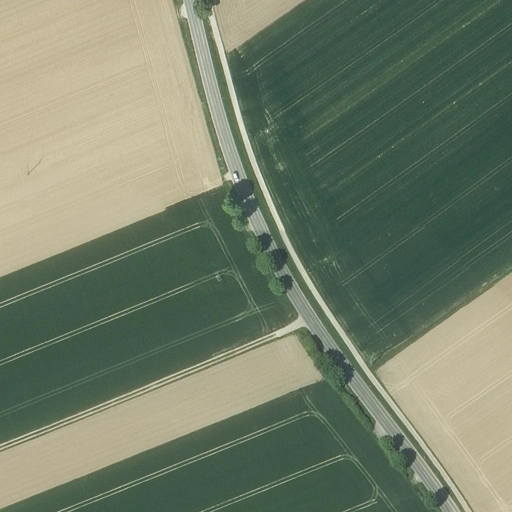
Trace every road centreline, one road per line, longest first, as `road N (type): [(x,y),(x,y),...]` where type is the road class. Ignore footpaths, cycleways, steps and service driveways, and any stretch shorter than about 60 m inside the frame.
road 1 (secondary): [(452,511),(309,319),(268,247),(235,169),(190,0)]
road 2 (track): [(0,447),(309,319)]
